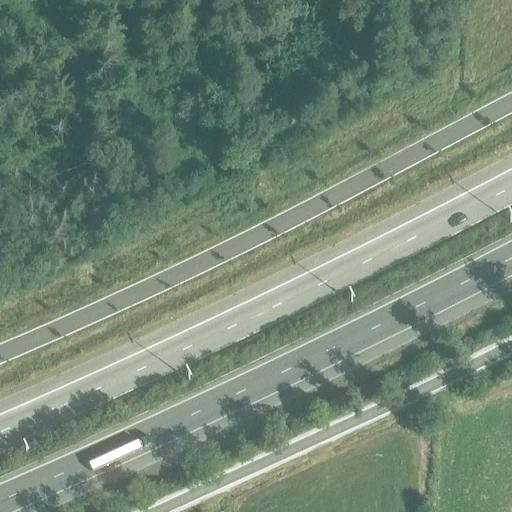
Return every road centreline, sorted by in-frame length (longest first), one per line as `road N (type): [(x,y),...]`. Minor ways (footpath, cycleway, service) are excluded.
road 1 (tertiary): [(511,105),(259,237),(0,354)]
road 2 (motorway): [(511,187),(0,432)]
road 3 (motorway): [(0,501),(511,259)]
road 4 (unclassified): [(511,345),(319,449),(171,511)]
